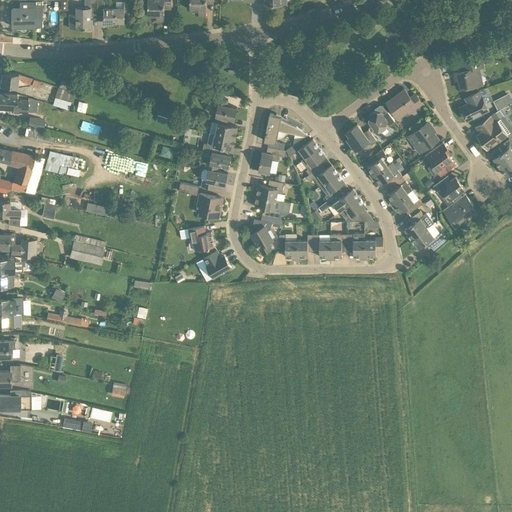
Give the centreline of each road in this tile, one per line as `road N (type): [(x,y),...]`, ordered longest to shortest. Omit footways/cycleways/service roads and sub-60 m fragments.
road 1 (residential): [(254,96),(233,217),(252,267),(369,272),(392,265),(382,214),(322,133)]
road 2 (residential): [(0,49),(91,52),(251,34)]
road 3 (residential): [(251,34),(378,0)]
